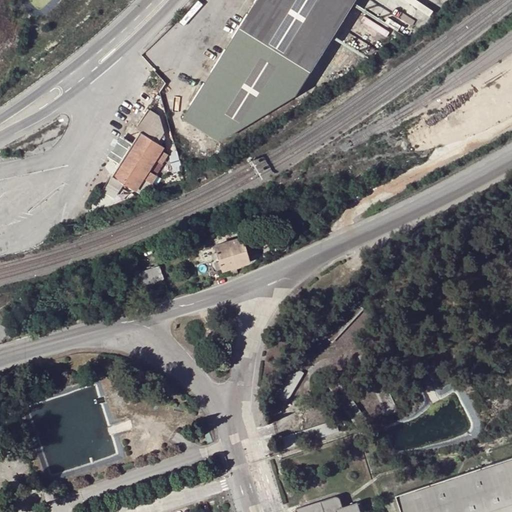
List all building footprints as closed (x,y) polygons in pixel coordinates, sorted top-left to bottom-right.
[(256,0),(182,119),(219,142),(295,95),(353,0),(256,0)] [(142,196),(165,187),(163,183),(154,187),(151,185),(144,180),(150,171),(155,162),(167,169),(171,163),(169,155),(162,151),(164,148),(157,144),(163,135),(158,116),(147,110),(134,130),(138,132),(131,144),(118,166),(102,192),(115,199),(124,185),(142,196)] [(119,136),(106,158),(118,166),(131,144),(119,136)] [(157,176),(150,171),(144,180),(151,185),(157,176)] [(243,238),(216,246),(218,254),(213,255),(214,260),(219,259),(221,262),(215,264),(218,272),(223,271),(224,273),(251,264),(249,258),(254,257),(251,247),(246,248),(243,238)] [(161,268),(138,275),(141,288),(165,281),(161,268)] [(511,511),(511,456),(396,495),(401,511),(511,511)] [(335,498),(297,511),(361,511),(359,503),(344,508),(342,502),(340,499),(338,498),(335,498)]
